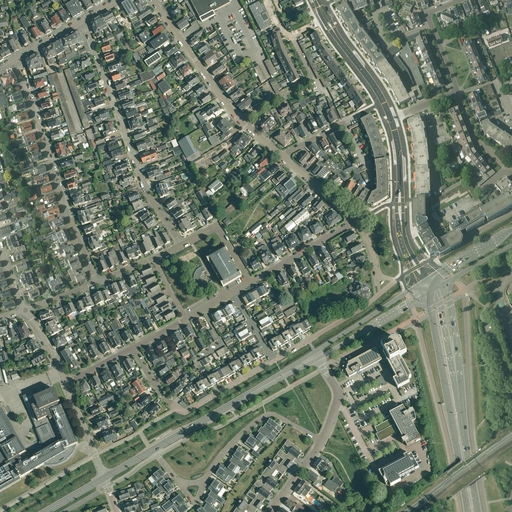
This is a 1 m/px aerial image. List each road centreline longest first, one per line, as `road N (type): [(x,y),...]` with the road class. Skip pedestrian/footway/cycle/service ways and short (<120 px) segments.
road 1 (residential): [(180,245),(146,193),(84,21)]
road 2 (residential): [(96,283),(17,59)]
road 3 (secondary): [(428,306),(467,511)]
road 4 (residential): [(240,120),(310,80),(290,35),(325,18)]
road 5 (residential): [(240,120),(152,0)]
road 6 (residential): [(206,477),(267,414),(321,441)]
road 7 (secondary): [(460,411),(449,298),(456,277)]
road 8 (secondary): [(460,411),(435,289)]
road 9 (residential): [(248,283),(355,221)]
road 10 (tertiary): [(418,284),(315,351)]
road 11 (secondary): [(403,237),(390,118)]
road 12 (secondary): [(390,118),(325,18)]
